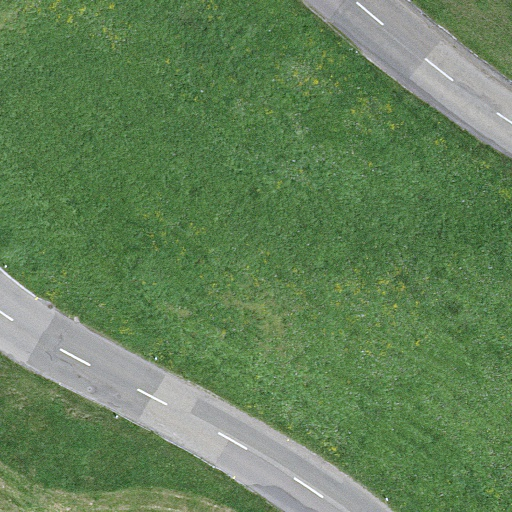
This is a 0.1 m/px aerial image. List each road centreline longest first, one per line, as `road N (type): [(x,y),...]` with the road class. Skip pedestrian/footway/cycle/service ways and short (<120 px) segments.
road 1 (secondary): [(0,309),(343,511)]
road 2 (secondary): [(511,123),(353,0)]
